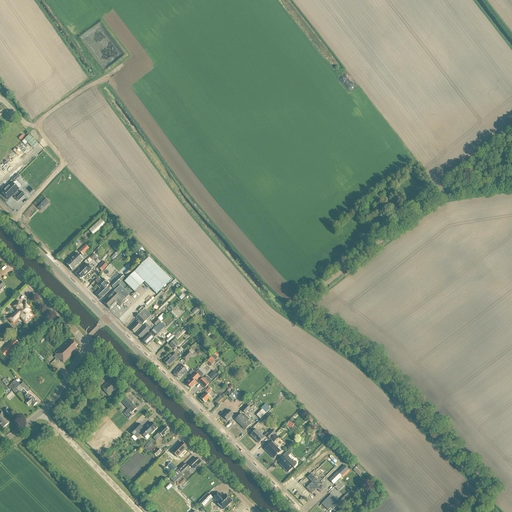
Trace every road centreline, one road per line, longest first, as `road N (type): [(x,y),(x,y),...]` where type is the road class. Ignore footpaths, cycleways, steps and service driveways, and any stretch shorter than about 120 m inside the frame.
road 1 (secondary): [(296,511),(105,319)]
road 2 (residential): [(256,511),(85,341)]
road 3 (secondary): [(105,319),(0,212)]
road 4 (unknown): [(42,409),(143,511)]
road 5 (tertiary): [(0,443),(56,395),(85,341)]
road 6 (residential): [(85,341),(0,254)]
